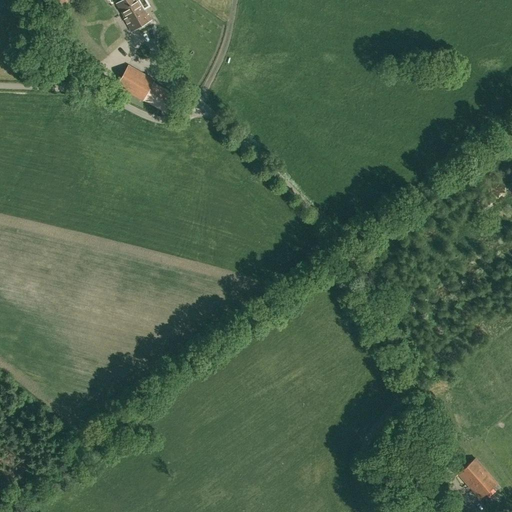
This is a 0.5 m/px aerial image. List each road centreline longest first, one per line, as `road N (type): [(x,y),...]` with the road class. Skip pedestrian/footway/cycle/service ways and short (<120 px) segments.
road 1 (unclassified): [(375,511),(366,453),(413,371),(349,264),(287,187),(213,116),(200,114)]
road 2 (unclassified): [(200,114),(162,120),(91,93),(45,87)]
road 3 (unclassified): [(200,114),(232,0)]
